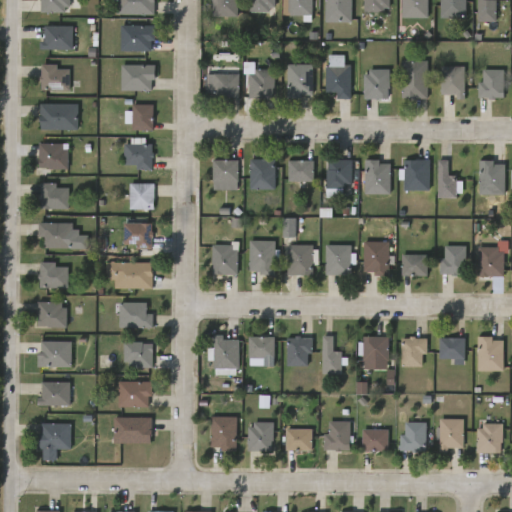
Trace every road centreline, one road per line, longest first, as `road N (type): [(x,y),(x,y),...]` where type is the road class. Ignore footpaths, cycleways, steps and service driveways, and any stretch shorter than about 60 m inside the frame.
road 1 (tertiary): [(9,511),(13,0)]
road 2 (residential): [(511,484),(10,481)]
road 3 (residential): [(181,0),(177,482)]
road 4 (residential): [(178,309),(511,309)]
road 5 (residential): [(181,135),(511,133)]
